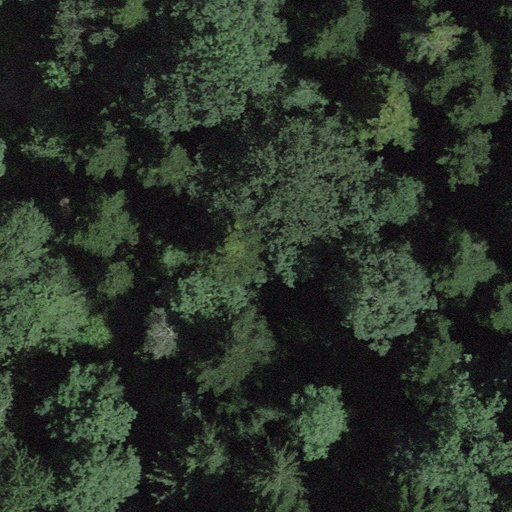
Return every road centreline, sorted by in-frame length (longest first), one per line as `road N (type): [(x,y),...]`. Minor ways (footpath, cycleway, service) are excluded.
road 1 (track): [(511,133),(394,331),(330,511)]
road 2 (track): [(153,511),(145,466),(101,356),(21,220),(9,138),(0,134)]
